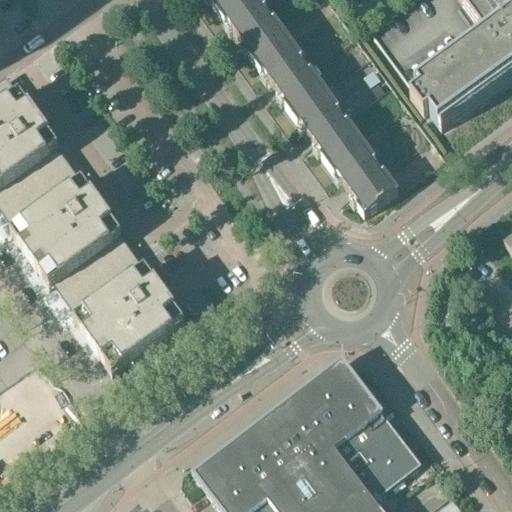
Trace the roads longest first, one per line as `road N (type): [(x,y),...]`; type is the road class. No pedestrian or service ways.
road 1 (unclassified): [(511,505),(376,325)]
road 2 (tertiary): [(267,175),(144,0)]
road 3 (secondary): [(126,462),(235,380)]
road 4 (unclassified): [(0,74),(109,0)]
road 5 (secondary): [(388,287),(467,211),(469,199)]
road 6 (secondary): [(469,199),(363,258)]
